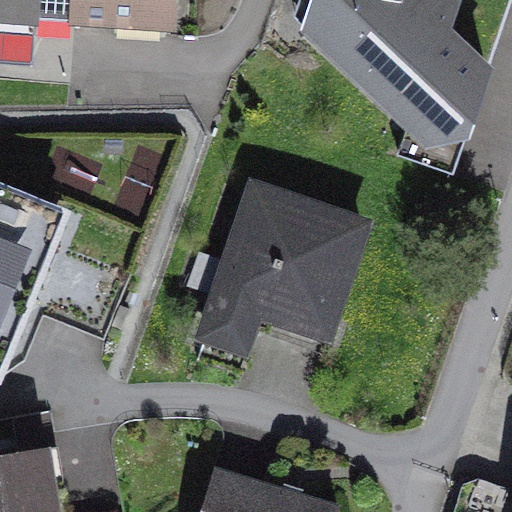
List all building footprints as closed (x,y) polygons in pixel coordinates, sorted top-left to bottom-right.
[(0,0),(0,63),(35,65),(38,12),(77,16),(78,0),(0,0)] [(167,22),(169,0),(78,0),(77,16),(76,24),(116,25),(117,20),(167,22)] [(430,147),(467,139),(489,75),(445,34),(457,0),(332,0),(333,1),(317,3),(309,32),(430,147)] [(363,229),(257,192),(199,362),(242,377),(264,315),(326,336),(363,229)] [(0,350),(15,357),(62,241),(0,216),(0,350)] [(59,511),(50,452),(0,459),(0,511),(59,511)] [(338,511),(339,511),(216,473),(203,511),(338,511)]
